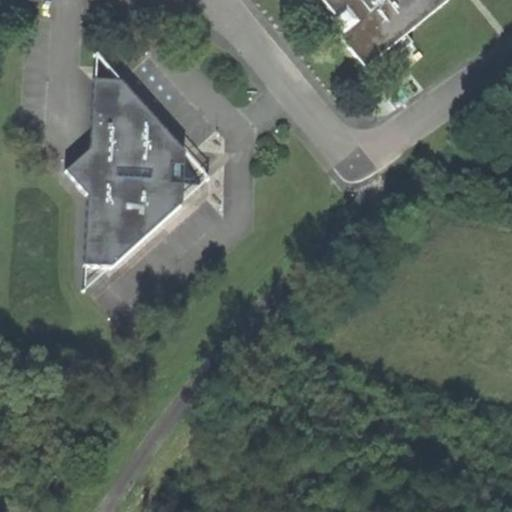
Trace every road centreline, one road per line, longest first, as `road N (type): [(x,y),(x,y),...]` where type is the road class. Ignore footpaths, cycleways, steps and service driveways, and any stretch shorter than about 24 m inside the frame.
road 1 (unclassified): [(212,0),(352,165)]
road 2 (unclassified): [(511,57),(352,165)]
